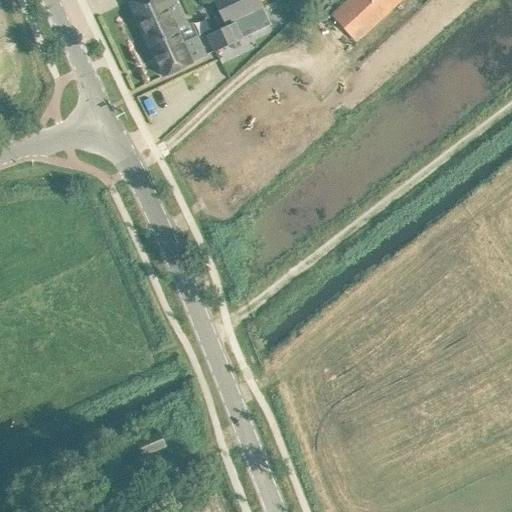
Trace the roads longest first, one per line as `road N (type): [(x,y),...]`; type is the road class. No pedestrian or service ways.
road 1 (tertiary): [(207,335),(107,121)]
road 2 (tertiary): [(275,511),(207,335)]
road 3 (unclassified): [(107,121),(50,0)]
